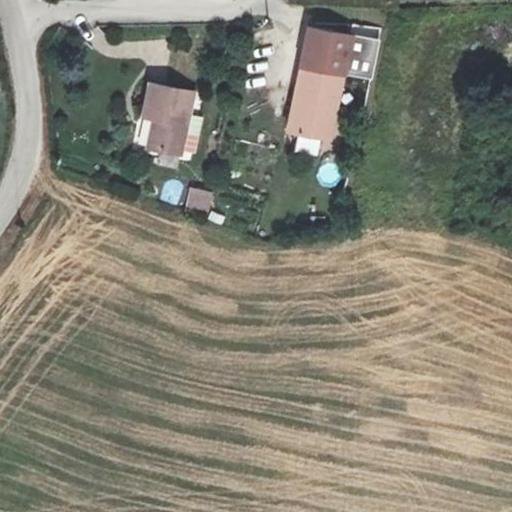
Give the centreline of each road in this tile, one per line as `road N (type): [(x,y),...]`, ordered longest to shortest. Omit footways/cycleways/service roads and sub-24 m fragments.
road 1 (residential): [(244,0),(230,9),(11,16)]
road 2 (unclassified): [(11,16),(22,60),(24,134),(0,207)]
